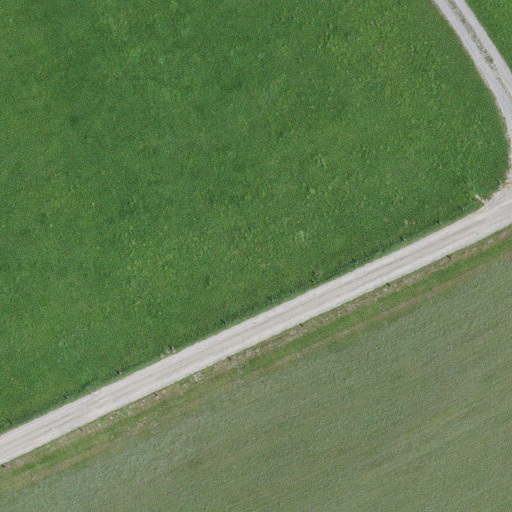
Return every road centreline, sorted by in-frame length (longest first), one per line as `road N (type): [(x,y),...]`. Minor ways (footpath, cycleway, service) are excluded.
road 1 (track): [(511,211),(0,457)]
road 2 (track): [(511,102),(444,0)]
